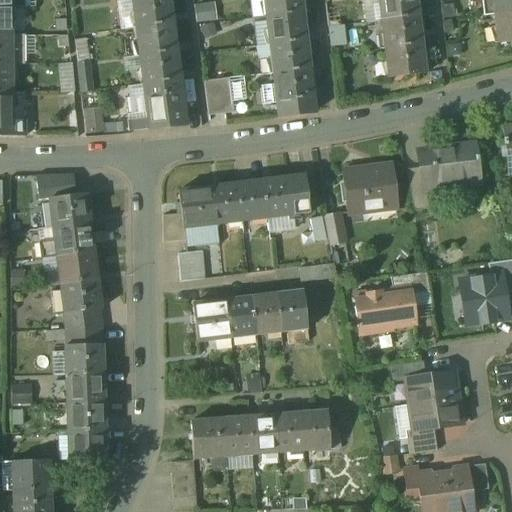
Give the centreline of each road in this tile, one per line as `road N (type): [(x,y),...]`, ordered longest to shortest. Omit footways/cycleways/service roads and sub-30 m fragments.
road 1 (residential): [(144,154),(347,125),(511,86)]
road 2 (residential): [(144,154),(147,403),(144,439),(117,511)]
road 3 (residential): [(0,159),(144,154)]
road 4 (residential): [(511,349),(491,348),(477,368),(488,437),(511,453)]
